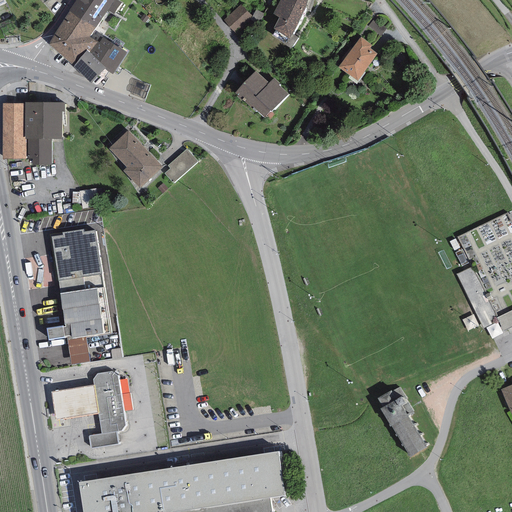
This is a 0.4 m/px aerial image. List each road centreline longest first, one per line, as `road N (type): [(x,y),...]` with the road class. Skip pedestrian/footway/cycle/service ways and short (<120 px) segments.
road 1 (residential): [(245,147),(317,511)]
road 2 (primary): [(47,511),(0,219)]
road 3 (unclassified): [(511,358),(458,387),(424,472),(346,511)]
road 4 (tertiary): [(27,69),(245,147)]
road 5 (tertiary): [(245,147),(293,154),(342,145),(445,91)]
road 6 (unclassified): [(445,91),(511,192)]
